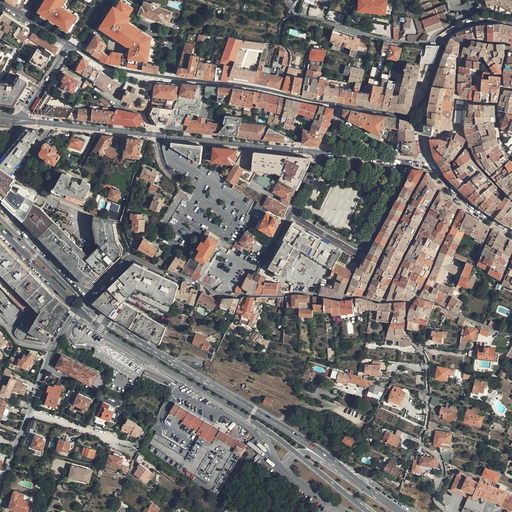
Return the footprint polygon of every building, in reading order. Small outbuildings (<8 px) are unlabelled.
[(44,0),(38,10),(68,31),(75,22),(76,23),(80,16),(83,18),(93,3),(90,1),(90,0),(44,0)] [(125,21),(135,5),(128,0),(114,0),(95,30),(110,39),(107,54),(109,56),(105,62),(142,69),(144,60),(158,64),(161,44),(125,21)] [(369,12),(370,1),(367,1),(361,0),(360,11),(369,12)] [(370,0),(370,1),(369,12),(391,14),(391,9),(386,9),(387,4),(386,4),(386,0),(370,0)] [(511,1),(509,0),(485,0),(487,7),(497,5),(499,6),(511,13),(511,1)] [(169,20),(172,12),(156,6),(155,5),(145,2),(142,7),(142,6),(139,14),(163,22),(164,18),(169,20)] [(425,34),(449,24),(448,22),(448,20),(447,18),(446,15),(445,13),(448,12),(446,6),(424,14),(424,15),(421,17),(422,21),(425,34)] [(68,31),(38,10),(35,14),(67,35),(70,32),(68,31)] [(0,83),(4,84),(10,70),(13,64),(26,36),(30,29),(23,25),(13,42),(8,39),(18,22),(4,13),(1,18),(0,20),(0,83)] [(422,38),(425,34),(422,21),(416,19),(422,38)] [(23,25),(18,22),(8,39),(13,42),(23,25)] [(509,25),(502,23),(501,33),(507,33),(509,25)] [(511,25),(509,25),(507,33),(501,33),(500,41),(505,41),(511,42),(511,39),(511,25)] [(375,35),(382,37),(384,30),(377,29),(375,35)] [(461,38),(467,37),(466,29),(461,31),(456,33),(457,35),(461,38)] [(333,30),(329,40),(329,41),(334,44),(331,47),(337,50),(339,44),(351,48),(349,54),(355,57),(360,39),(354,36),(353,39),(337,33),(338,31),(333,30)] [(52,53),(55,55),(59,48),(33,32),(29,38),(46,49),(52,53)] [(93,53),(100,42),(102,38),(96,34),(87,48),(87,49),(93,53)] [(226,36),(224,35),(224,37),(223,37),(222,41),(225,41),(227,42),(226,45),(220,60),(218,59),(217,63),(221,65),(220,66),(224,66),(224,68),(221,80),(228,80),(229,78),(230,74),(230,73),(233,67),(239,49),(239,48),(241,43),(242,40),(239,39),(233,38),(226,36)] [(460,43),(452,40),(450,39),(448,44),(459,47),(460,43)] [(390,43),(384,41),(381,51),(388,53),(390,43)] [(92,54),(98,58),(103,51),(106,46),(100,42),(93,53),(92,54)] [(177,74),(195,77),(199,56),(192,54),(194,44),(186,42),(182,55),(179,67),(177,74)] [(262,42),(261,42),(257,59),(254,67),(256,67),(255,71),(257,71),(260,61),(265,43),(264,43),(262,42)] [(398,44),(390,43),(388,53),(389,53),(388,57),(398,60),(401,47),(397,45),(398,44)] [(493,44),(484,43),(482,48),(480,52),(480,56),(481,56),(482,56),(488,64),(494,59),(493,58),(495,57),(493,44)] [(281,44),(280,44),(280,49),(278,56),(284,57),(284,58),(283,58),(282,64),(286,67),(288,59),(288,53),(284,49),(281,44)] [(439,45),(426,45),(425,51),(425,53),(424,56),(421,55),(419,64),(420,65),(432,66),(439,45)] [(422,48),(409,46),(405,58),(408,59),(418,62),(420,53),(421,50),(422,48)] [(464,47),(462,53),(480,56),(480,52),(468,48),(464,47)] [(52,53),(46,49),(43,52),(38,49),(30,60),(36,64),(37,63),(41,66),(46,60),(48,61),(50,57),(49,56),(52,53)] [(239,49),(233,67),(240,68),(245,52),(239,49)] [(309,59),(309,63),(322,66),(326,50),(311,49),(310,51),(309,59)] [(98,58),(105,62),(109,56),(107,54),(103,51),(98,58)] [(462,53),(461,56),(468,58),(467,60),(480,62),(478,61),(481,56),(480,56),(462,53)] [(456,64),(456,58),(444,55),(442,60),(456,64)] [(501,69),(504,57),(498,56),(495,57),(493,58),(494,59),(497,63),(500,68),(501,69)] [(89,61),(83,57),(82,59),(81,59),(80,59),(79,60),(76,64),(76,66),(78,67),(76,70),(82,74),(88,63),(89,61)] [(401,57),(398,72),(397,74),(403,75),(405,70),(403,69),(404,67),(406,67),(407,63),(408,59),(405,58),(401,57)] [(196,77),(203,78),(206,63),(206,60),(200,58),(200,61),(199,61),(196,77)] [(158,64),(144,60),(142,69),(158,71),(160,65),(158,64)] [(467,60),(467,67),(474,68),(473,71),(479,72),(480,62),(467,60)] [(96,68),(88,63),(82,74),(80,76),(81,77),(86,79),(84,82),(88,85),(91,87),(94,82),(99,85),(99,86),(112,94),(118,83),(96,68)] [(203,78),(209,79),(211,64),(206,63),(203,78)] [(418,73),(420,66),(407,63),(406,67),(404,67),(403,69),(405,70),(403,75),(397,74),(396,78),(395,81),(393,91),(396,92),(412,95),(414,88),(418,73)] [(502,73),(501,69),(500,68),(497,63),(491,67),(495,73),(502,73)] [(10,70),(16,73),(20,68),(13,64),(10,70)] [(349,76),(351,67),(348,66),(346,65),(343,74),(349,76)] [(456,68),(440,66),(438,72),(456,74),(456,68)] [(460,66),(459,73),(466,74),(472,75),(473,75),(473,73),(473,71),(474,68),(467,67),(460,66)] [(81,77),(80,76),(66,67),(59,78),(64,81),(62,85),(72,92),(81,77)] [(221,80),(224,68),(216,67),(215,80),(221,80)] [(247,81),(254,82),(257,71),(255,71),(253,70),(245,69),(242,69),(240,68),(233,67),(230,73),(230,74),(229,78),(247,81)] [(353,67),(352,67),(349,77),(349,81),(350,81),(356,82),(361,83),(364,69),(353,67)] [(307,68),(306,76),(318,78),(319,77),(319,75),(320,71),(307,68)] [(396,78),(397,74),(398,72),(390,70),(388,74),(382,73),(381,77),(382,78),(388,79),(389,77),(396,78)] [(254,83),(267,85),(270,74),(261,72),(257,71),(254,82),(254,83)] [(455,88),(456,74),(438,72),(434,85),(447,87),(455,88)] [(286,90),(291,92),(294,75),(295,74),(290,73),(289,76),(286,76),(282,89),(286,90)] [(280,87),(283,77),(277,76),(277,75),(276,75),(275,75),(270,74),(267,85),(278,88),(279,88),(280,87)] [(460,95),(465,96),(465,92),(465,85),(472,86),(472,75),(466,74),(466,83),(459,82),(459,87),(460,95)] [(301,84),(302,77),(297,76),(294,75),(291,92),(299,95),(299,93),(300,89),(301,84)] [(323,100),(323,99),(325,86),(326,86),(326,85),(326,84),(327,76),(319,75),(319,77),(318,78),(314,92),(318,92),(317,99),(323,100)] [(469,98),(474,100),(475,95),(476,89),(482,90),(482,84),(482,78),(478,77),(478,76),(473,75),(472,75),(472,86),(469,98)] [(501,76),(490,75),(490,79),(490,85),(500,87),(501,76)] [(0,101),(3,102),(13,103),(14,102),(28,80),(20,76),(14,85),(4,84),(0,83),(0,101)] [(301,96),(313,98),(314,92),(318,78),(306,76),(301,96)] [(375,106),(382,108),(388,80),(388,79),(382,78),(381,86),(380,86),(375,106)] [(369,105),(375,106),(380,86),(380,81),(374,80),(371,93),(369,105)] [(382,108),(388,109),(392,94),(393,91),(395,81),(388,80),(382,108)] [(330,100),(339,100),(340,88),(341,84),(328,82),(328,85),(326,85),(326,86),(325,86),(323,99),(330,100)] [(152,97),(176,99),(177,95),(178,86),(157,83),(154,86),(152,97)] [(198,85),(182,83),(179,95),(193,99),(198,85)] [(499,92),(500,87),(490,85),(482,84),(482,90),(488,90),(488,91),(492,92),(499,92)] [(164,128),(185,130),(191,120),(194,114),(199,116),(201,108),(203,101),(201,100),(203,85),(198,85),(193,99),(179,95),(178,99),(164,126),(164,128)] [(434,127),(440,127),(442,115),(442,109),(443,99),(444,94),(446,94),(447,87),(434,85),(431,97),(429,108),(428,124),(425,124),(424,133),(433,135),(434,127)] [(218,87),(206,86),(205,95),(206,96),(207,97),(208,96),(209,96),(209,95),(209,94),(209,92),(218,93),(218,87)] [(131,108),(144,111),(148,100),(146,99),(136,95),(139,90),(133,87),(130,93),(129,92),(129,91),(126,90),(124,93),(122,100),(123,100),(128,102),(126,106),(131,108)] [(224,87),(218,87),(218,93),(217,101),(229,102),(233,88),(224,87)] [(339,100),(355,103),(357,91),(354,91),(355,88),(349,87),(349,90),(345,89),(340,88),(339,100)] [(454,95),(455,88),(447,87),(446,94),(444,94),(443,99),(453,100),(454,95)] [(239,89),(233,88),(229,102),(236,103),(240,104),(245,105),(246,102),(248,91),(239,89)] [(255,92),(248,91),(246,102),(245,105),(252,106),(255,92)] [(355,103),(364,104),(365,100),(364,99),(365,92),(364,92),(359,92),(357,91),(355,103)] [(36,114),(68,117),(70,114),(74,108),(47,104),(53,96),(46,92),(34,110),(34,111),(36,114)] [(261,93),(255,92),(252,106),(258,108),(261,93)] [(408,113),(412,95),(396,92),(395,95),(399,96),(398,98),(399,98),(399,102),(398,102),(396,110),(408,113)] [(267,94),(261,93),(258,108),(265,109),(268,94),(267,94)] [(280,97),(268,94),(265,109),(271,111),(276,112),(277,112),(280,97)] [(388,109),(396,110),(398,102),(399,102),(399,98),(398,98),(399,96),(395,95),(392,94),(388,109)] [(502,94),(501,96),(510,99),(509,102),(511,103),(511,99),(511,96),(510,96),(504,94),(502,94)] [(110,103),(101,95),(98,99),(107,106),(110,103)] [(145,116),(149,125),(164,126),(178,99),(176,99),(152,97),(151,106),(148,114),(145,116)] [(286,99),(280,97),(277,112),(276,112),(275,117),(275,118),(279,119),(281,120),(283,113),(286,99)] [(293,100),(286,99),(283,113),(281,120),(286,122),(287,117),(288,115),(293,100)] [(451,110),(453,100),(443,99),(442,109),(451,110)] [(300,102),(293,100),(288,115),(295,116),(296,115),(300,102)] [(500,100),(499,105),(506,106),(505,109),(509,110),(510,106),(511,106),(511,102),(511,103),(509,102),(500,100)] [(317,105),(300,102),(296,115),(309,120),(311,116),(313,117),(317,105)] [(467,103),(467,110),(473,110),(473,114),(476,114),(476,115),(481,115),(481,110),(485,110),(485,104),(467,103)] [(495,105),(485,104),(485,110),(481,110),(481,115),(495,116),(495,105)] [(104,121),(109,121),(117,108),(115,108),(113,111),(110,110),(110,107),(89,105),(89,107),(90,107),(90,110),(76,108),(73,115),(73,118),(104,121)] [(319,106),(313,123),(321,126),(326,107),(319,106)] [(333,108),(326,107),(321,126),(327,127),(329,122),(333,108)] [(135,124),(145,125),(145,124),(145,123),(139,113),(117,108),(109,121),(135,124)] [(201,108),(199,116),(205,118),(207,118),(208,110),(201,108)] [(353,120),(362,125),(364,120),(359,118),(360,112),(351,109),(343,108),(342,114),(353,120)] [(452,110),(451,110),(442,109),(442,115),(451,117),(452,110)] [(467,110),(466,121),(476,119),(476,115),(476,114),(473,114),(473,110),(467,110)] [(364,126),(367,128),(372,114),(370,114),(360,112),(359,118),(364,120),(362,125),(364,126)] [(511,114),(507,112),(507,113),(503,112),(501,118),(504,119),(501,127),(506,129),(505,132),(508,133),(509,130),(510,130),(511,130),(511,114)] [(374,114),(372,114),(367,128),(381,137),(385,126),(383,125),(386,116),(381,115),(374,114)] [(225,115),(223,123),(225,124),(222,127),(218,132),(237,134),(240,123),(242,118),(235,116),(233,116),(225,115)] [(449,129),(451,117),(442,115),(440,127),(449,129)] [(496,121),(495,116),(481,115),(476,115),(476,119),(477,124),(478,123),(494,121),(496,121)] [(207,133),(217,134),(218,132),(222,127),(219,126),(219,124),(212,123),(212,122),(205,121),(205,118),(199,116),(198,121),(191,120),(185,130),(194,131),(207,133)] [(381,137),(388,140),(392,130),(392,127),(399,128),(399,119),(397,118),(394,117),(392,117),(386,116),(383,125),(385,126),(381,137)] [(269,128),(273,130),(277,122),(279,119),(275,118),(270,125),(269,128)] [(406,121),(399,119),(399,128),(413,128),(411,123),(406,121)] [(466,121),(465,128),(469,128),(477,124),(476,119),(466,121)] [(237,136),(262,139),(266,132),(263,131),(265,126),(253,124),(240,123),(237,134),(237,136)] [(313,123),(311,127),(325,132),(327,127),(321,126),(313,123)] [(465,128),(466,134),(472,133),(480,129),(478,123),(477,124),(469,128),(465,128)] [(311,127),(310,131),(321,139),(325,132),(311,127)] [(497,138),(495,127),(488,128),(490,135),(482,136),(483,140),(483,142),(497,138)] [(262,139),(293,142),(293,140),(280,133),(273,130),(269,128),(266,132),(262,139)] [(380,139),(381,137),(367,128),(366,131),(380,139)] [(415,141),(413,128),(399,128),(399,131),(399,132),(398,132),(399,138),(399,141),(397,146),(401,148),(402,141),(415,141)] [(466,134),(469,140),(482,136),(490,135),(488,128),(480,129),(472,133),(466,134)] [(0,158),(0,166),(11,173),(38,133),(33,130),(31,132),(26,129),(23,133),(23,132),(19,138),(18,138),(14,143),(10,148),(9,148),(5,154),(4,153),(1,159),(0,158)] [(310,131),(305,130),(304,129),(302,143),(318,145),(321,139),(310,131)] [(388,140),(397,146),(399,141),(399,138),(397,137),(398,132),(399,132),(399,131),(392,130),(388,140)] [(100,133),(94,151),(113,159),(117,149),(109,146),(112,138),(100,133)] [(457,133),(456,136),(455,139),(463,145),(466,139),(462,136),(457,133)] [(449,137),(447,141),(447,142),(460,149),(463,145),(455,139),(456,136),(453,135),(452,138),(449,137)] [(72,138),(69,146),(69,147),(80,151),(84,142),(72,138)] [(141,140),(128,138),(126,150),(124,150),(124,156),(139,157),(141,140)] [(498,144),(497,138),(483,142),(484,143),(472,147),(474,153),(480,152),(486,150),(486,149),(498,144)] [(430,139),(434,152),(436,150),(438,147),(440,146),(439,143),(439,139),(435,139),(430,139)] [(439,139),(439,143),(440,146),(438,147),(445,154),(447,156),(450,158),(451,157),(453,159),(460,149),(447,142),(447,141),(445,140),(439,139)] [(417,154),(415,141),(402,141),(401,148),(413,155),(417,154)] [(42,146),(42,149),(39,153),(39,154),(40,156),(45,159),(45,160),(46,161),(47,162),(48,163),(49,163),(50,163),(50,162),(54,164),(60,155),(56,152),(58,148),(53,145),(52,146),(46,142),(44,143),(42,146)] [(176,143),(174,143),(174,146),(201,163),(202,151),(203,146),(176,143)] [(500,147),(498,144),(486,149),(486,150),(480,152),(474,153),(477,160),(487,156),(486,154),(490,153),(500,147)] [(217,148),(214,147),(213,161),(235,164),(236,162),(236,159),(239,159),(244,151),(217,148)] [(434,155),(438,161),(445,154),(438,147),(436,150),(434,152),(434,155)] [(504,155),(500,147),(490,153),(491,156),(492,156),(494,160),(496,162),(504,155)] [(454,162),(456,168),(461,165),(471,158),(469,152),(466,149),(454,162)] [(248,151),(244,151),(239,159),(236,164),(245,169),(240,177),(250,182),(253,177),(257,171),(253,170),(253,164),(249,161),(254,152),(248,151)] [(262,153),(255,152),(253,164),(253,170),(257,171),(267,172),(275,177),(280,180),(296,189),(309,163),(306,157),(262,153)] [(438,161),(439,163),(447,156),(445,154),(438,161)] [(508,159),(504,155),(496,162),(500,166),(508,159)] [(439,163),(441,167),(448,163),(453,159),(451,157),(450,158),(447,156),(439,163)] [(479,163),(485,170),(492,165),(490,162),(494,160),(492,156),(491,156),(488,158),(487,156),(477,160),(479,163)] [(475,163),(471,158),(461,165),(465,170),(475,163)] [(495,170),(500,166),(496,162),(494,160),(490,162),(492,165),(495,170)] [(511,162),(509,160),(502,167),(503,170),(506,176),(511,171),(511,162)] [(441,167),(445,173),(452,168),(448,163),(441,167)] [(478,167),(475,163),(465,170),(469,174),(478,167)] [(245,169),(236,164),(229,176),(227,179),(234,184),(235,184),(240,177),(245,169)] [(454,169),(457,174),(458,175),(465,170),(461,165),(456,168),(454,169)] [(490,175),(495,170),(492,165),(485,170),(490,175)] [(11,173),(0,166),(0,194),(3,199),(14,183),(12,181),(15,176),(11,173)] [(152,171),(149,169),(143,167),(140,176),(154,182),(158,171),(152,169),(152,171)] [(482,171),(478,167),(469,174),(472,178),(482,171)] [(491,176),(497,182),(506,176),(503,170),(502,167),(491,176)] [(446,175),(450,180),(455,175),(452,168),(445,173),(446,175)] [(413,169),(409,178),(417,183),(420,178),(423,171),(423,170),(422,170),(413,169)] [(450,180),(459,188),(464,183),(465,184),(470,179),(472,178),(469,174),(465,170),(458,175),(457,174),(455,175),(450,180)] [(267,172),(257,171),(253,177),(269,187),(275,177),(267,172)] [(486,175),(482,171),(472,178),(473,178),(476,183),(486,175)] [(427,172),(417,191),(424,195),(431,200),(438,186),(427,172)] [(71,176),(63,173),(54,188),(83,200),(90,186),(90,185),(89,184),(88,183),(83,181),(81,184),(77,183),(77,182),(77,181),(76,180),(75,180),(74,180),(73,180),(73,181),(69,179),(71,176)] [(490,179),(486,175),(476,183),(480,187),(490,179)] [(499,184),(502,188),(510,181),(506,176),(497,182),(499,184)] [(289,203),(295,190),(286,185),(279,180),(280,180),(275,177),(269,187),(267,190),(289,203)] [(409,178),(405,185),(413,189),(417,183),(409,178)] [(459,188),(468,197),(477,189),(480,187),(476,183),(474,184),(470,179),(465,184),(464,183),(459,188)] [(494,183),(490,179),(480,187),(477,189),(481,193),(489,187),(494,183)] [(502,188),(509,195),(511,191),(511,183),(510,181),(502,188)] [(110,185),(102,182),(99,188),(103,190),(104,188),(108,189),(110,185)] [(474,203),(479,206),(491,193),(497,187),(494,183),(489,187),(481,193),(481,194),(474,203)] [(243,194),(245,190),(235,184),(234,184),(232,187),(243,194)] [(405,185),(403,189),(411,194),(413,189),(405,185)] [(244,194),(254,200),(258,193),(248,187),(244,194)] [(119,192),(120,190),(116,189),(116,190),(111,188),(108,197),(117,201),(120,192),(119,192)] [(16,201),(19,203),(24,206),(29,199),(32,201),(36,196),(28,191),(27,193),(26,195),(18,189),(9,202),(13,205),(16,201)] [(403,189),(400,194),(409,199),(411,194),(403,189)] [(468,197),(474,203),(481,194),(481,193),(477,189),(468,197)] [(417,191),(413,197),(421,201),(424,195),(417,191)] [(435,201),(431,208),(441,214),(442,212),(445,207),(449,199),(441,191),(435,201)] [(479,206),(486,211),(487,209),(496,196),(491,193),(479,206)] [(400,194),(397,199),(404,203),(406,204),(409,199),(400,194)] [(162,203),(164,198),(155,195),(150,208),(159,212),(161,205),(162,203)] [(264,206),(267,199),(261,195),(257,202),(258,202),(255,207),(263,213),(267,207),(264,206)] [(428,205),(431,200),(424,195),(421,201),(428,205)] [(285,214),(288,207),(269,196),(267,199),(264,206),(267,207),(270,209),(269,209),(272,211),(281,216),(283,218),(285,214)] [(486,211),(491,214),(501,200),(496,196),(487,209),(486,211)] [(413,197),(411,203),(418,207),(421,201),(413,197)] [(491,214),(495,217),(503,208),(509,199),(506,197),(503,201),(501,200),(491,214)] [(397,199),(394,206),(403,210),(406,204),(404,203),(397,199)] [(454,203),(449,199),(445,207),(450,209),(454,203)] [(495,217),(501,221),(511,207),(511,202),(509,199),(503,208),(495,217)] [(426,211),(428,205),(421,201),(418,207),(426,211)] [(112,203),(110,210),(117,212),(120,206),(112,203)] [(411,203),(408,208),(415,212),(418,207),(411,203)] [(32,205),(24,219),(39,235),(49,218),(39,208),(32,205)] [(394,206),(391,211),(400,216),(403,210),(394,206)] [(423,216),(426,211),(418,207),(415,212),(423,216)] [(453,218),(456,212),(450,209),(445,207),(442,212),(453,218)] [(503,222),(505,224),(511,214),(511,207),(501,221),(503,222)] [(408,208),(405,214),(412,218),(415,212),(408,208)] [(431,208),(429,213),(439,219),(439,218),(441,214),(431,208)] [(461,210),(453,226),(460,229),(467,213),(461,210)] [(391,211),(388,217),(397,222),(400,216),(391,211)] [(420,222),(423,216),(415,212),(412,218),(420,222)] [(451,224),(453,218),(442,212),(441,214),(439,218),(451,224)] [(144,231),(145,219),(142,219),(142,215),(142,214),(131,213),(130,218),(133,219),(132,230),(136,230),(144,231)] [(273,238),(274,236),(273,236),(280,220),(268,213),(259,230),(273,238)] [(429,213),(425,221),(435,226),(439,219),(429,213)] [(479,221),(467,213),(460,229),(465,231),(465,232),(471,235),(479,221)] [(255,228),(259,221),(247,214),(244,220),(249,224),(255,228)] [(405,214),(402,220),(410,224),(412,218),(405,214)] [(49,218),(39,235),(85,282),(91,282),(119,254),(121,248),(116,239),(113,222),(95,217),(95,223),(98,242),(101,245),(88,259),(49,218)] [(388,217),(385,223),(394,228),(397,222),(388,217)] [(417,228),(420,222),(412,218),(410,224),(417,228)] [(445,234),(451,224),(439,218),(439,219),(435,226),(434,228),(445,234)] [(287,219),(279,233),(286,237),(289,232),(288,232),(290,228),(293,222),(287,219)] [(399,226),(396,231),(404,235),(406,231),(406,230),(410,224),(402,220),(399,226)] [(425,221),(422,227),(431,233),(434,228),(435,226),(425,221)] [(490,227),(479,221),(471,235),(476,237),(484,241),(490,227)] [(329,243),(293,222),(290,228),(288,232),(289,232),(286,237),(321,257),(329,243)] [(385,223),(382,229),(391,233),(394,228),(385,223)] [(417,228),(410,224),(406,230),(414,234),(417,228)] [(453,226),(450,232),(462,238),(465,232),(465,231),(460,229),(453,226)] [(422,227),(419,233),(428,238),(431,233),(422,227)] [(443,239),(445,234),(434,228),(431,233),(443,239)] [(382,229),(379,234),(388,239),(391,233),(382,229)] [(493,229),(487,242),(493,245),(499,233),(493,229)] [(193,252),(192,255),(204,262),(206,263),(213,252),(216,254),(217,252),(220,250),(221,250),(227,253),(231,245),(207,230),(193,252)] [(411,240),(414,234),(406,230),(406,231),(404,235),(411,240)] [(396,231),(393,237),(401,241),(404,235),(396,231)] [(250,234),(246,232),(240,241),(243,243),(242,244),(250,249),(253,243),(252,242),(255,236),(250,233),(250,234)] [(450,232),(447,238),(459,243),(462,238),(450,232)] [(419,233),(416,239),(425,244),(428,238),(419,233)] [(440,244),(443,239),(431,233),(428,238),(429,238),(440,244)] [(507,237),(499,233),(493,245),(499,249),(505,252),(507,247),(503,245),(507,237)] [(379,234),(376,240),(385,245),(388,239),(379,234)] [(408,245),(411,240),(404,235),(401,241),(408,245)] [(331,244),(329,243),(321,257),(286,237),(280,247),(281,248),(269,267),(294,284),(311,286),(319,264),(320,263),(327,252),(331,244)] [(393,237),(390,243),(398,247),(401,241),(393,237)] [(511,252),(511,240),(507,237),(503,245),(507,247),(505,252),(511,255),(511,252)] [(144,238),(142,242),(138,248),(153,256),(157,248),(149,244),(147,243),(148,241),(144,238)] [(437,251),(440,244),(429,238),(428,238),(425,244),(437,251)] [(447,238),(444,245),(456,250),(459,243),(447,238)] [(411,249),(409,252),(419,256),(420,254),(422,250),(425,244),(416,239),(413,244),(411,249)] [(0,240),(0,286),(9,297),(17,286),(16,285),(30,271),(0,240)] [(376,240),(373,246),(382,251),(385,245),(376,240)] [(233,246),(241,251),(244,246),(238,243),(236,241),(233,246)] [(405,251),(408,245),(401,241),(398,247),(405,251)] [(487,242),(485,247),(497,254),(499,249),(493,245),(487,242)] [(390,243),(387,249),(395,253),(397,248),(398,247),(390,243)] [(343,251),(331,244),(327,252),(320,263),(319,264),(311,286),(320,287),(324,275),(330,279),(331,277),(331,275),(333,270),(334,267),(333,267),(336,263),(343,251)] [(435,257),(437,251),(425,244),(422,250),(435,257)] [(444,245),(441,251),(453,256),(455,253),(456,250),(444,245)] [(373,246),(369,252),(379,256),(382,251),(373,246)] [(405,251),(398,247),(397,248),(395,253),(402,256),(405,251)] [(485,247),(483,253),(494,260),(497,254),(485,247)] [(387,249),(385,254),(392,259),(395,253),(387,249)] [(509,260),(511,255),(505,252),(499,249),(497,254),(509,260)] [(433,261),(435,257),(422,250),(420,254),(433,261)] [(441,251),(436,266),(448,271),(451,264),(453,259),(454,256),(453,256),(441,251)] [(213,252),(206,263),(208,265),(216,254),(213,252)] [(369,252),(366,258),(377,263),(377,262),(379,256),(369,252)] [(407,255),(406,258),(416,263),(416,262),(418,258),(419,256),(409,252),(407,255)] [(399,262),(402,256),(395,253),(392,259),(399,262)] [(474,263),(475,262),(455,253),(453,256),(454,256),(467,262),(473,265),(474,263)] [(483,253),(480,259),(492,266),(494,260),(483,253)] [(385,254),(382,260),(390,264),(392,259),(385,254)] [(432,266),(433,261),(420,254),(419,256),(418,258),(432,266)] [(506,266),(509,260),(497,254),(494,260),(506,266)] [(187,276),(197,280),(200,273),(204,262),(192,255),(191,256),(188,262),(184,268),(180,273),(187,276)] [(167,269),(173,271),(178,265),(184,268),(188,262),(180,257),(179,259),(176,256),(175,257),(167,269)] [(454,256),(453,259),(457,261),(455,266),(464,270),(465,267),(467,262),(454,256)] [(366,258),(364,263),(374,268),(377,263),(366,258)] [(406,258),(402,265),(413,270),(413,269),(416,263),(406,258)] [(430,270),(432,266),(418,258),(416,262),(416,263),(430,270)] [(397,268),(399,262),(392,259),(390,264),(397,268)] [(480,259),(478,265),(477,265),(489,272),(492,266),(480,259)] [(382,260),(379,266),(387,270),(390,264),(382,260)] [(504,272),(506,266),(494,260),(492,266),(504,272)] [(464,270),(461,277),(457,285),(460,286),(460,285),(461,284),(464,286),(468,287),(473,275),(470,274),(472,268),(473,265),(467,262),(465,267),(464,270)] [(206,263),(200,273),(204,275),(209,265),(208,265),(206,263)] [(347,284),(352,273),(350,270),(336,263),(333,267),(334,267),(333,270),(340,273),(337,278),(337,281),(347,284)] [(372,273),(374,268),(364,263),(362,263),(360,268),(372,273)] [(426,277),(430,270),(416,263),(413,269),(426,277)] [(176,296),(179,286),(179,285),(135,264),(110,288),(123,301),(124,299),(169,320),(176,296)] [(394,274),(397,268),(390,264),(387,270),(394,274)] [(448,271),(461,277),(464,270),(455,266),(451,264),(448,271)] [(402,265),(399,273),(410,277),(413,270),(402,265)] [(391,279),(394,274),(387,270),(379,266),(377,272),(384,276),(391,279)] [(436,266),(433,271),(439,274),(436,281),(439,282),(442,284),(442,283),(444,279),(448,271),(436,266)] [(501,279),(504,272),(492,266),(489,272),(488,272),(492,275),(498,278),(501,279)] [(370,278),(372,273),(360,268),(357,267),(355,273),(362,275),(370,278)] [(423,284),(426,277),(413,269),(413,270),(410,277),(423,284)] [(34,322),(35,323),(51,332),(65,307),(30,271),(16,285),(17,286),(9,297),(23,311),(19,317),(23,319),(15,332),(14,333),(15,334),(15,336),(18,339),(29,322),(34,322)] [(429,278),(436,281),(439,274),(433,271),(429,278)] [(377,272),(374,277),(381,281),(384,276),(377,272)] [(198,280),(212,285),(217,279),(206,275),(204,275),(200,273),(197,280),(198,280)] [(245,293),(247,293),(254,280),(256,276),(249,273),(242,288),(238,286),(236,289),(235,293),(240,293),(241,293),(245,293)] [(260,283),(263,284),(264,283),(266,277),(257,273),(256,276),(254,280),(260,283)] [(399,273),(396,278),(408,283),(410,277),(399,273)] [(473,275),(468,287),(472,288),(476,277),(473,275)] [(389,285),(391,279),(384,276),(381,281),(389,285)] [(374,277),(372,283),(378,287),(381,281),(374,277)] [(420,289),(423,284),(410,277),(408,283),(420,289)] [(365,289),(367,283),(360,280),(353,278),(351,284),(357,286),(365,289)] [(395,278),(391,289),(399,292),(403,293),(406,288),(408,283),(396,278),(395,278)] [(429,278),(427,284),(434,287),(437,288),(439,282),(436,281),(429,278)] [(179,286),(176,296),(181,298),(182,298),(182,297),(188,299),(187,303),(194,305),(197,296),(198,290),(192,288),(191,290),(187,288),(188,287),(188,286),(184,281),(183,280),(181,287),(179,286)] [(247,293),(256,293),(260,283),(254,280),(247,293)] [(344,291),(347,284),(337,281),(334,290),(344,291)] [(386,290),(389,285),(381,281),(378,287),(386,290)] [(445,285),(442,283),(442,284),(439,282),(437,288),(439,289),(446,292),(453,295),(455,289),(445,285)] [(256,293),(264,294),(265,285),(263,284),(260,283),(256,293)] [(264,294),(277,294),(278,283),(265,283),(265,285),(264,294)] [(372,283),(369,289),(376,292),(378,287),(372,283)] [(416,294),(420,289),(408,283),(406,288),(416,294)] [(349,295),(354,295),(357,286),(351,284),(348,292),(347,294),(347,295),(349,295)] [(427,284),(424,289),(430,291),(432,292),(434,287),(427,284)] [(363,295),(365,289),(357,286),(354,295),(363,295)] [(343,297),(344,291),(334,290),(320,287),(318,294),(333,296),(343,297)] [(383,295),(386,290),(378,287),(376,292),(383,295)] [(435,300),(439,289),(437,288),(434,287),(432,292),(430,291),(427,298),(435,300)] [(136,329),(160,344),(166,328),(122,301),(123,301),(110,288),(96,302),(104,308),(109,312),(114,316),(118,318),(123,321),(136,329)] [(410,300),(416,294),(406,288),(403,293),(401,299),(410,300)] [(371,297),(373,298),(376,292),(369,289),(366,296),(371,297)] [(387,300),(396,299),(399,292),(391,289),(388,297),(387,300)] [(421,295),(427,298),(430,291),(424,289),(421,295)] [(441,303),(441,304),(446,292),(439,289),(435,300),(441,303)] [(221,305),(223,299),(219,299),(218,301),(213,299),(214,298),(202,292),(198,302),(214,310),(216,305),(221,307),(222,306),(221,305)] [(381,301),(383,295),(376,292),(373,298),(381,301)] [(441,304),(447,307),(453,296),(453,295),(446,292),(441,304)] [(299,295),(292,296),(293,299),(293,300),(289,301),(289,302),(287,302),(288,307),(293,307),(300,307),(300,301),(309,302),(309,296),(307,296),(299,295)] [(452,310),(453,310),(459,299),(453,295),(453,296),(447,307),(452,310)] [(244,296),(241,298),(240,301),(239,305),(237,312),(235,316),(242,318),(241,321),(243,322),(247,324),(249,318),(251,319),(253,314),(253,313),(252,313),(244,310),(246,304),(252,305),(253,302),(254,297),(246,297),(245,297),(244,296)] [(231,298),(223,298),(223,299),(221,305),(222,306),(221,307),(216,311),(233,317),(239,299),(236,298),(231,298)] [(418,298),(414,303),(424,307),(426,301),(418,298)] [(453,310),(457,313),(463,302),(459,299),(453,310)] [(339,301),(332,300),(332,311),(332,314),(333,314),(340,314),(341,314),(340,308),(339,301)] [(434,303),(426,301),(424,307),(432,310),(433,308),(434,304),(434,303)] [(414,303),(411,308),(430,315),(432,310),(424,307),(414,303)] [(252,313),(253,313),(256,306),(252,305),(246,304),(244,310),(252,313)] [(313,309),(310,309),(300,308),(300,316),(313,317),(313,309)] [(378,310),(375,309),(370,308),(370,314),(377,315),(377,320),(392,322),(394,316),(395,310),(390,311),(381,310),(378,309),(378,310)] [(411,308),(409,313),(429,320),(430,315),(411,308)] [(251,319),(249,325),(255,327),(260,315),(255,314),(254,313),(253,313),(253,314),(251,319)] [(409,313),(408,320),(422,323),(427,324),(429,320),(409,313)] [(465,320),(456,316),(454,321),(458,323),(463,325),(465,320)] [(408,320),(408,328),(412,329),(421,330),(422,323),(408,320)] [(498,331),(501,325),(491,321),(488,326),(496,330),(498,331)] [(29,322),(18,339),(19,340),(21,341),(23,342),(25,343),(42,346),(43,343),(25,339),(31,330),(35,323),(34,322),(29,322)] [(51,332),(35,323),(31,330),(46,339),(51,332)] [(477,342),(480,331),(467,326),(466,330),(462,329),(462,333),(459,347),(465,348),(468,339),(477,342)] [(396,328),(390,328),(386,338),(387,339),(396,340),(400,341),(401,334),(396,334),(396,328)] [(437,340),(442,341),(443,332),(432,330),(432,335),(434,335),(433,340),(437,340)] [(250,339),(255,341),(259,334),(253,332),(250,339)] [(207,337),(196,333),(193,343),(203,346),(203,348),(208,349),(211,342),(206,340),(207,337)] [(485,351),(479,351),(478,357),(495,359),(495,352),(489,352),(489,347),(485,347),(485,351)] [(35,359),(37,355),(30,352),(28,356),(24,354),(21,359),(19,358),(18,360),(19,361),(17,365),(26,369),(28,366),(29,367),(34,358),(35,359)] [(55,366),(91,385),(98,372),(62,354),(55,366)] [(373,365),(372,370),(381,371),(381,369),(381,361),(373,361),(373,365)] [(371,370),(371,365),(366,364),(365,373),(370,373),(370,375),(381,375),(381,371),(372,370),(371,370)] [(436,378),(447,380),(450,369),(438,366),(436,378)] [(12,371),(6,368),(3,374),(9,377),(12,371)] [(369,379),(358,376),(353,374),(354,372),(351,371),(350,373),(348,372),(347,374),(339,372),(337,381),(348,384),(348,381),(351,382),(367,386),(369,379)] [(15,381),(16,380),(10,377),(7,386),(3,384),(0,393),(0,394),(8,397),(12,389),(24,394),(27,385),(23,383),(15,381)] [(372,380),(369,379),(367,386),(370,387),(369,391),(378,394),(380,390),(381,388),(381,387),(371,383),(372,380)] [(483,392),(485,388),(485,386),(487,387),(488,382),(476,379),(473,391),(479,393),(479,391),(483,392)] [(45,404),(55,407),(61,387),(55,385),(55,387),(49,385),(47,391),(49,392),(45,404)] [(389,400),(390,400),(402,404),(405,395),(406,393),(401,391),(400,393),(392,390),(389,400)] [(427,402),(427,394),(423,392),(419,391),(418,395),(419,397),(420,399),(421,400),(423,401),(427,402)] [(77,394),(74,392),(70,402),(73,404),(81,408),(80,411),(84,413),(85,410),(87,411),(92,400),(78,393),(77,394)] [(439,405),(441,399),(441,398),(434,396),(432,403),(439,405)] [(97,416),(109,422),(115,407),(103,402),(97,416)] [(157,432),(152,439),(144,453),(174,470),(179,473),(194,482),(217,495),(219,491),(240,455),(242,455),(243,454),(246,449),(244,448),(246,446),(242,443),(229,435),(175,404),(166,419),(158,433),(157,432)] [(440,413),(444,414),(454,417),(457,418),(459,412),(457,411),(458,407),(451,405),(450,407),(447,406),(446,408),(442,406),(440,413)] [(478,411),(472,409),(467,408),(464,421),(481,426),(484,416),(477,415),(478,411)] [(137,424),(127,419),(125,424),(124,423),(121,428),(128,432),(127,435),(130,436),(131,435),(135,437),(137,433),(138,434),(141,428),(136,425),(137,424)] [(387,431),(384,437),(388,438),(387,442),(388,442),(397,446),(400,437),(387,431)] [(434,444),(450,446),(452,433),(436,431),(434,444)] [(356,439),(348,434),(343,441),(351,446),(356,439)] [(31,447),(43,452),(44,450),(43,449),(45,442),(43,442),(43,439),(43,437),(35,435),(31,447)] [(57,448),(68,451),(71,443),(63,440),(62,442),(59,441),(57,448)] [(81,454),(93,458),(96,451),(87,448),(84,447),(81,454)] [(444,461),(451,464),(452,453),(451,453),(451,448),(443,447),(443,449),(440,450),(441,454),(443,458),(444,461)] [(106,465),(120,468),(123,458),(119,457),(120,453),(114,451),(113,455),(109,454),(106,465)] [(144,457),(139,454),(135,460),(140,463),(141,464),(144,460),(143,459),(144,457)] [(435,458),(421,456),(420,461),(414,460),(412,470),(411,470),(411,473),(425,478),(429,472),(433,468),(433,467),(438,468),(439,464),(437,459),(435,459),(435,458)] [(391,459),(388,464),(395,468),(395,466),(400,469),(402,464),(391,459)] [(146,483),(150,478),(149,477),(152,472),(141,464),(140,463),(138,467),(139,468),(134,474),(146,483)] [(384,469),(397,477),(401,470),(400,469),(395,466),(395,468),(388,464),(387,464),(384,469)] [(68,478),(77,480),(77,478),(71,476),(73,466),(71,466),(68,478)] [(79,468),(73,466),(71,476),(77,478),(77,480),(83,481),(83,480),(90,481),(92,470),(86,469),(85,468),(80,467),(79,468)] [(500,474),(486,468),(483,475),(497,481),(500,474)] [(485,483),(480,480),(479,482),(458,474),(453,486),(467,492),(470,493),(468,497),(464,507),(476,511),(501,511),(504,508),(511,511),(511,497),(497,491),(496,488),(485,483)] [(396,484),(397,482),(383,475),(383,477),(396,484)] [(497,485),(496,488),(497,491),(511,497),(511,491),(507,488),(508,488),(502,485),(500,487),(497,485)] [(451,490),(465,496),(467,492),(453,486),(451,490)] [(29,511),(33,497),(14,491),(11,501),(8,500),(6,507),(21,511),(29,511)] [(143,511),(152,511),(154,511),(155,511),(157,511),(160,508),(152,503),(150,502),(148,505),(150,507),(149,509),(147,508),(143,511)]
